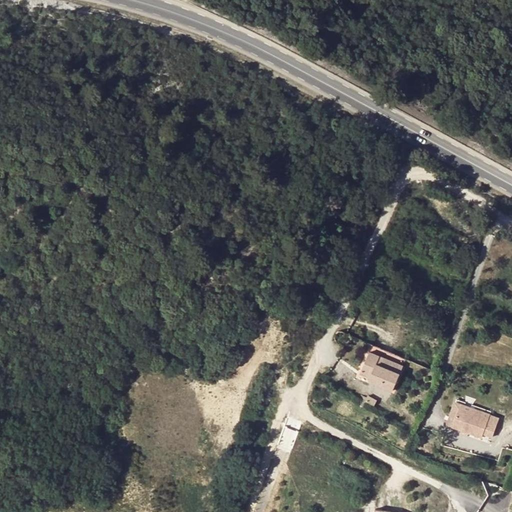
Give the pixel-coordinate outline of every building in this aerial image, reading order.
[(285,293),(275,291),(274,298),(284,300),(285,293)] [(403,374),(381,365),(384,357),(373,352),(363,373),(373,378),(372,381),(396,391),(403,374)] [(381,365),(403,374),(406,366),(384,357),(381,365)] [(457,408),(486,419),(488,415),(452,402),(444,424),(450,426),(457,408)] [(457,408),(450,426),(479,438),(481,432),(489,435),(496,418),(488,415),(486,419),(457,408)]
